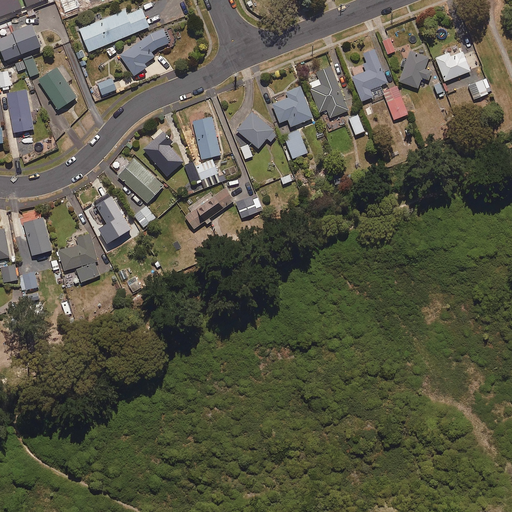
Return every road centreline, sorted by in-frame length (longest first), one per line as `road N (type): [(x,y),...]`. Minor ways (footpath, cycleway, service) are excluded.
road 1 (residential): [(0,186),(56,177),(147,100),(242,58)]
road 2 (residential): [(388,0),(242,58)]
